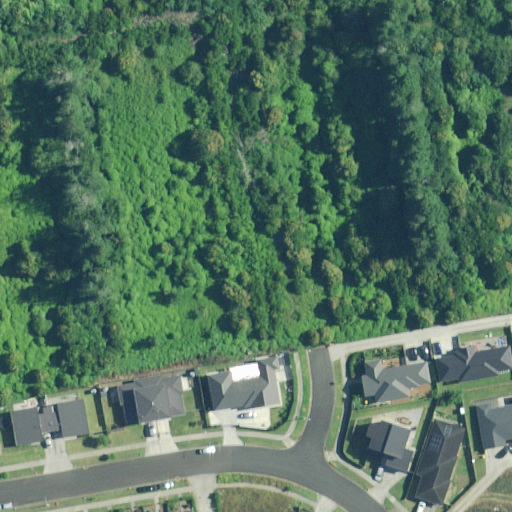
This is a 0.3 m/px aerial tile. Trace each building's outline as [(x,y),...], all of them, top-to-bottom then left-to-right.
[(457,355),(437,359),(441,383),(458,380),(458,381),(498,373),(498,370),(511,367),(511,360),(509,345),(476,352),(475,347),(456,351),(457,355)] [(231,372),(208,377),(214,410),(238,405),(239,410),(279,402),(273,371),(278,370),(276,360),(259,363),(262,378),(233,384),(231,372)] [(368,375),(362,377),(366,395),(376,394),(377,402),(411,395),(409,388),(429,384),(425,362),(382,370),(380,362),(365,364),(368,375)] [(178,375),(110,389),(117,426),(185,413),(178,375)] [(511,396),(497,399),(498,407),(492,408),(491,403),(477,405),(485,451),(507,448),(506,441),(511,439),(511,396)] [(82,399),(11,413),(17,446),(44,441),(43,434),(61,431),(63,437),(89,432),(82,399)] [(469,429),(436,417),(416,474),(424,477),(417,496),(443,505),(453,479),(451,478),(469,429)] [(382,464),(406,472),(413,452),(403,449),(409,431),(382,422),(380,428),(372,425),(368,436),(373,438),(369,449),(385,454),(382,464)]
